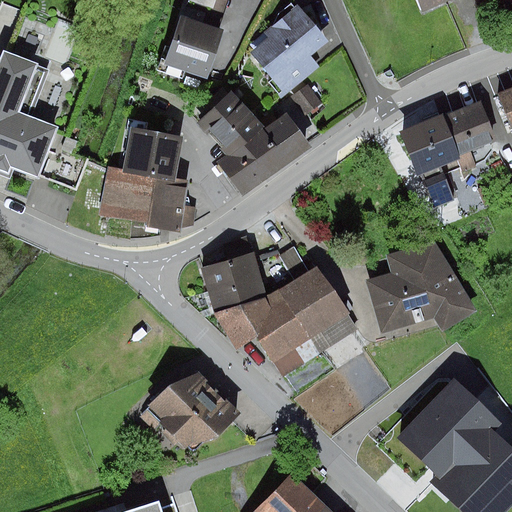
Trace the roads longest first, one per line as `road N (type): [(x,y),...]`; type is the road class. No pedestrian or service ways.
road 1 (residential): [(151,262),(242,219),(420,92),(511,53)]
road 2 (residential): [(151,262),(182,307),(387,511)]
road 3 (residential): [(0,214),(109,260),(151,262)]
